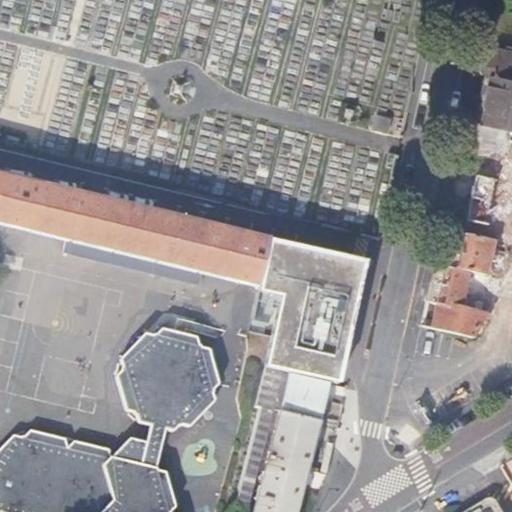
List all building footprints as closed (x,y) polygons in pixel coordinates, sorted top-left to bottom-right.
[(511,56),(493,52),(487,78),(511,83),(511,56)] [(511,83),(487,78),(476,123),(511,131),(511,83)] [(0,228),(61,242),(58,252),(194,285),(197,275),(254,288),(265,241),(0,177),(0,228)] [(473,202),(509,210),(511,199),(511,198),(511,187),(474,178),(469,201),(473,202)] [(473,202),(469,201),(464,223),(511,234),(511,227),(511,222),(507,220),(509,210),(473,202)] [(491,243),(451,235),(444,270),(484,278),(491,243)] [(364,259),(272,238),(260,290),(281,294),(265,363),(335,380),(364,259)] [(479,301),(484,278),(444,270),(434,267),(429,291),(425,305),(435,306),(459,311),(460,305),(462,297),(479,301)] [(494,295),(502,301),(506,295),(511,285),(511,283),(503,282),(494,295)] [(425,305),(420,328),(421,329),(430,331),(435,306),(425,305)] [(470,313),(459,311),(435,306),(430,331),(439,333),(460,337),(473,340),(492,314),(487,310),(483,316),(470,313)] [(169,433),(176,428),(178,428),(180,426),(188,429),(212,403),(209,397),(212,394),(211,389),(216,386),(207,351),(200,349),(199,347),(196,346),(194,339),(160,331),(154,336),(151,335),(149,337),(142,335),(118,361),(121,367),(119,370),(119,375),(114,378),(123,411),(130,414),(131,416),(134,418),(136,425),(149,427),(145,444),(128,441),(112,461),(109,452),(75,443),(67,450),(65,441),(31,433),(24,438),(14,436),(0,450),(0,511),(170,511),(174,508),(164,474),(155,471),(158,455),(164,431),(169,433)] [(313,441),(329,381),(288,370),(249,511),(294,511),(313,443),(313,441)] [(244,511),(270,412),(258,409),(231,511),(244,511)] [(500,511),(494,501),(489,499),(484,499),(463,511),(500,511)]
